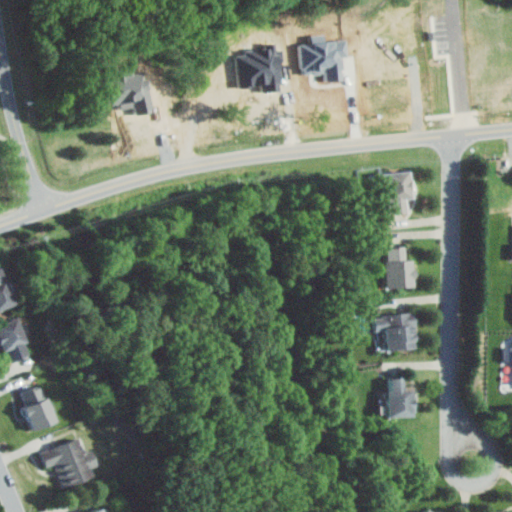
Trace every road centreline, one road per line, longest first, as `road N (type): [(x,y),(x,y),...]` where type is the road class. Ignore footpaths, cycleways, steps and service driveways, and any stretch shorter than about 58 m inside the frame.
road 1 (residential): [(0,225),(197,165),(511,129)]
road 2 (residential): [(475,460),(457,426),(451,136)]
road 3 (residential): [(44,210),(0,41)]
